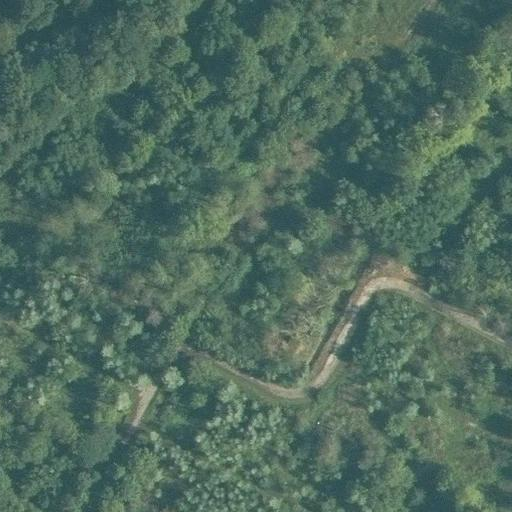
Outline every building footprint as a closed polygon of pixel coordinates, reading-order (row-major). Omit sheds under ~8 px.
[(281,23),(243,0),(233,16),(271,39),(281,23)] [(333,0),(318,12),(342,41),(353,33),(343,21),(350,16),(336,0),(333,0)] [(376,0),(358,0),(371,15),(382,6),(376,0)] [(217,30),(198,37),(204,56),(224,49),(217,30)] [(362,46),(339,65),(347,74),(370,56),(362,46)] [(262,52),(250,61),(280,98),(292,89),(262,52)] [(166,67),(175,84),(187,77),(192,86),(201,80),(187,55),(166,67)] [(225,60),(212,73),(222,84),(236,71),(225,60)] [(446,102),(454,92),(425,69),(417,80),(446,102)] [(166,114),(175,107),(153,81),(144,88),(166,114)] [(240,88),(229,94),(245,122),(256,116),(240,88)] [(416,132),(427,123),(399,93),(389,102),(416,132)] [(221,98),(209,106),(216,117),(229,109),(221,98)] [(487,111),(508,132),(511,128),(511,113),(499,100),(487,111)] [(239,144),(250,132),(233,116),(221,128),(239,144)] [(196,186),(220,165),(187,128),(164,149),(196,186)] [(483,164),(493,154),(469,132),(460,142),(483,164)] [(75,147),(105,179),(119,166),(90,134),(75,147)] [(399,180),(414,159),(380,136),(372,147),(393,161),(386,171),(399,180)] [(433,171),(455,191),(472,171),(449,152),(433,171)] [(422,210),(435,187),(423,179),(409,203),(422,210)] [(130,183),(96,215),(129,251),(153,228),(144,218),(153,209),(130,183)] [(18,195),(47,223),(58,212),(28,184),(18,195)] [(389,217),(385,239),(416,244),(419,222),(389,217)] [(0,256),(15,264),(22,249),(0,238),(0,256)] [(14,302),(36,309),(48,272),(26,265),(14,302)] [(267,334),(310,288),(292,270),(248,316),(267,334)] [(105,350),(123,360),(150,314),(132,304),(105,350)] [(408,344),(421,349),(431,325),(390,307),(384,322),(375,318),(368,333),(376,336),(369,353),(383,358),(398,323),(414,330),(408,344)] [(40,325),(45,314),(31,308),(26,319),(40,325)] [(431,337),(412,378),(426,385),(434,367),(447,373),(458,349),(431,337)] [(0,385),(4,388),(25,348),(13,341),(0,366),(0,385)] [(489,372),(497,357),(483,351),(476,366),(489,372)] [(47,418),(75,369),(62,362),(43,395),(27,386),(18,402),(47,418)] [(479,411),(486,393),(481,391),(487,376),(473,371),(461,404),(479,411)] [(353,374),(345,393),(359,399),(367,379),(353,374)] [(197,380),(180,414),(191,419),(208,386),(197,380)] [(113,395),(95,430),(84,425),(79,435),(103,447),(126,402),(113,395)] [(230,441),(245,402),(230,396),(215,435),(230,441)] [(378,443),(391,403),(375,398),(362,438),(378,443)] [(256,405),(251,420),(263,424),(268,408),(256,405)] [(270,412),(253,452),(266,457),(282,417),(270,412)] [(409,457),(420,463),(436,434),(424,428),(409,457)] [(287,471),(300,477),(314,448),(301,442),(287,471)] [(460,489),(480,451),(469,445),(448,483),(460,489)] [(71,498),(87,460),(67,451),(50,489),(71,498)] [(160,493),(174,458),(162,453),(147,488),(160,493)] [(331,492),(346,460),(334,455),(320,487),(331,492)] [(511,482),(502,480),(498,496),(511,499),(511,482)] [(206,489),(195,508),(202,511),(206,511),(216,495),(206,489)] [(415,511),(422,497),(410,492),(401,511),(415,511)] [(247,503),(241,511),(258,511),(260,509),(247,503)]
